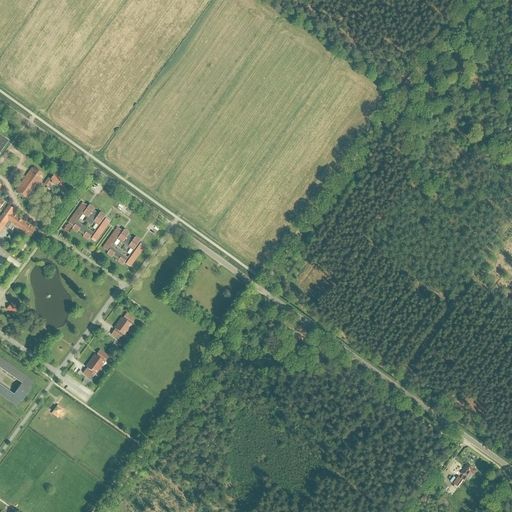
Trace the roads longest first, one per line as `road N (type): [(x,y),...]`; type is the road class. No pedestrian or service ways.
road 1 (tertiary): [(511,469),(0,102)]
road 2 (track): [(468,0),(259,291)]
road 3 (track): [(511,217),(379,398)]
road 4 (track): [(144,450),(251,302)]
